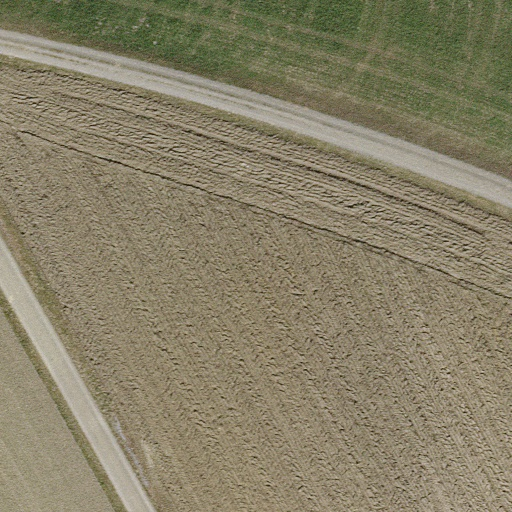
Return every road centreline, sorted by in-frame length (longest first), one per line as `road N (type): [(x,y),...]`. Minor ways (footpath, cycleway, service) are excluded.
road 1 (track): [(0,42),(261,105),(511,196)]
road 2 (track): [(152,511),(0,252)]
